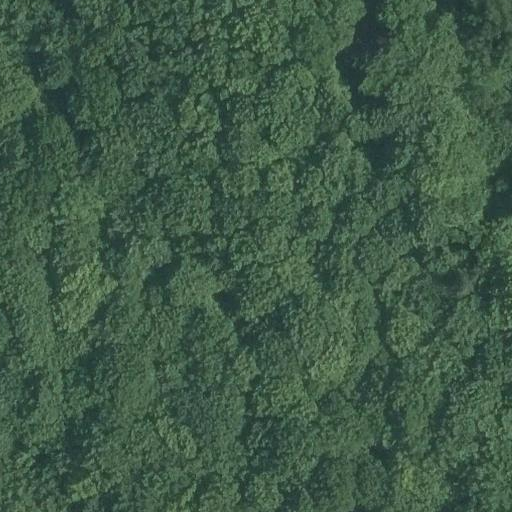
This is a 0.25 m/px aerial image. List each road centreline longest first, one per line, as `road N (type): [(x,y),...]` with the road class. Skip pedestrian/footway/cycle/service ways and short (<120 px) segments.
road 1 (track): [(0,502),(61,431),(152,432),(346,501),(353,511)]
road 2 (track): [(105,0),(97,41),(0,189)]
